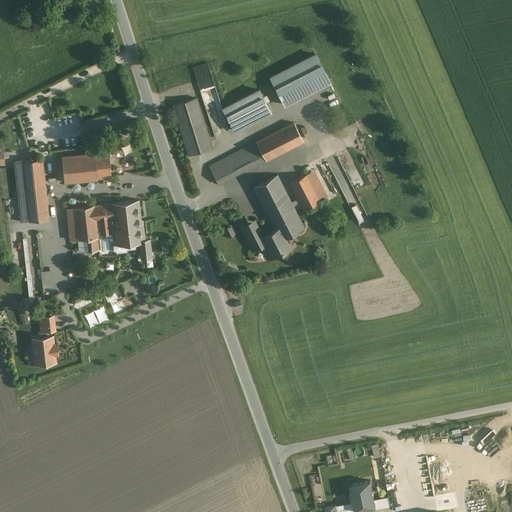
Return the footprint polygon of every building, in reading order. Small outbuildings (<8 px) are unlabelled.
[(315,54),(270,77),(284,105),(329,81),(315,54)] [(193,65),(201,96),(216,92),(208,61),(193,65)] [(258,90),(222,108),(234,131),(270,112),(258,90)] [(196,98),(173,105),(180,129),(180,130),(188,155),(212,148),(203,122),(196,98)] [(293,123),(256,142),(265,159),(265,160),(303,140),(293,123)] [(256,142),(209,166),(218,183),(265,159),(256,142)] [(94,155),(62,157),(64,184),(96,182),(95,179),(94,156),(94,155)] [(108,155),(94,156),(95,179),(110,178),(108,155)] [(41,159),(21,161),(28,222),(48,220),(41,159)] [(320,200),(306,174),(289,183),(303,210),(320,200)] [(276,175),(252,187),(266,213),(267,212),(290,201),(276,175)] [(296,200),(291,203),(294,209),(299,206),(296,200)] [(137,201),(110,204),(112,221),(96,223),(97,236),(113,234),(114,245),(143,243),(141,222),(139,222),(137,201)] [(290,201),(267,212),(276,229),(275,230),(279,239),(284,237),(303,227),(294,209),(291,203),(290,201)] [(110,204),(68,208),(71,240),(97,238),(97,236),(96,223),(112,221),(110,204)] [(275,230),(261,237),(253,221),(241,227),(253,250),(261,246),(267,256),(276,251),(277,254),(289,248),(284,237),(279,239),(275,230)] [(52,337),(32,339),(33,346),(31,347),(32,355),(36,354),(37,364),(55,362),(54,354),(55,354),(54,345),(53,345),(52,337)] [(374,499),(370,481),(350,485),(352,493),(349,494),(351,502),(354,502),(356,510),(376,506),(374,499)] [(354,502),(351,502),(336,505),(337,511),(361,511),(391,506),(389,496),(374,499),(376,506),(356,510),(354,502)]
